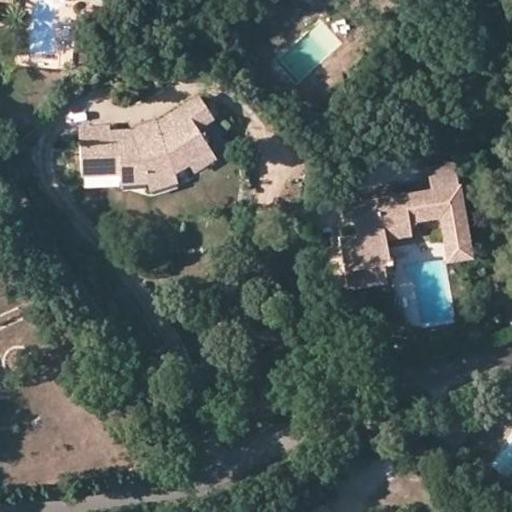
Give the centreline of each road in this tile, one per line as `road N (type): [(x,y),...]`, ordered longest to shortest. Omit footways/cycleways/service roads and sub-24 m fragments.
road 1 (residential): [(511,366),(370,401),(198,479),(24,511)]
road 2 (unknown): [(87,89),(42,132),(44,183),(197,384),(276,443)]
